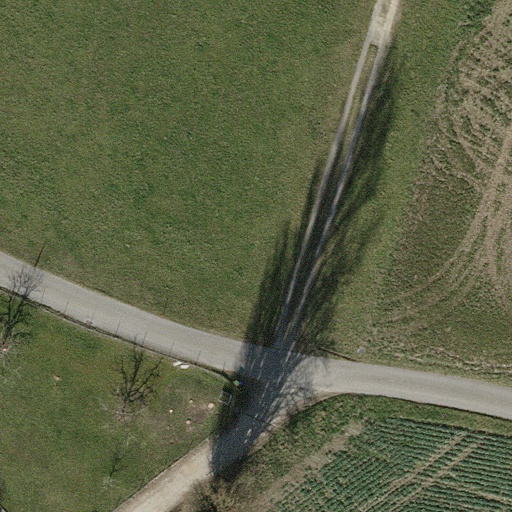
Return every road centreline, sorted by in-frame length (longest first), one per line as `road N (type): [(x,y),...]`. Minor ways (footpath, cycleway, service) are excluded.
road 1 (track): [(378,0),(272,370),(249,413),(123,511)]
road 2 (track): [(511,402),(272,370),(64,313),(0,273)]
